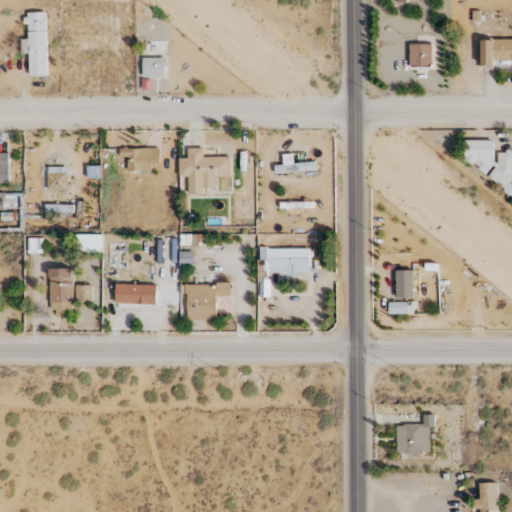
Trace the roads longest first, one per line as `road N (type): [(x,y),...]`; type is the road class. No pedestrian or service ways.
road 1 (residential): [(359,511),(354,0)]
road 2 (residential): [(511,114),(0,114)]
road 3 (tertiary): [(0,351),(511,351)]
